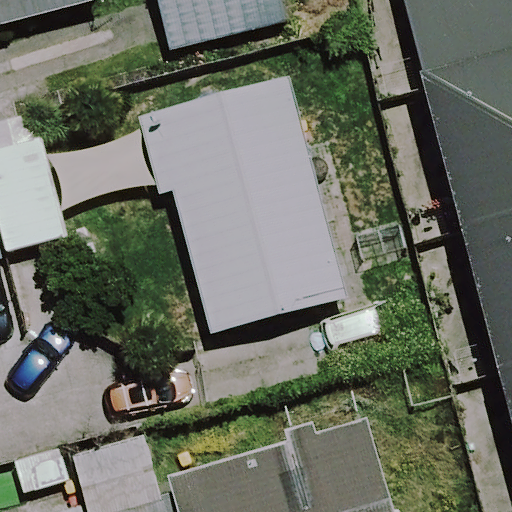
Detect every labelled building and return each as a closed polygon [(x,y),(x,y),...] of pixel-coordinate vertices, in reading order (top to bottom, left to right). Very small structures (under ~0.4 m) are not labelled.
[(0,0),(0,34),(81,14),(77,0),(0,0)] [(282,31),(274,0),(147,0),(163,61),(282,31)] [(511,0),(384,0),(411,98),(413,106),(511,466),(511,0)] [(333,311),(280,93),(131,129),(149,201),(160,198),(195,344),(333,311)] [(0,137),(0,265),(60,249),(26,130),(0,137)] [(80,504),(82,511),(374,511),(356,436),(149,487),(139,447),(71,464),(80,504)]
